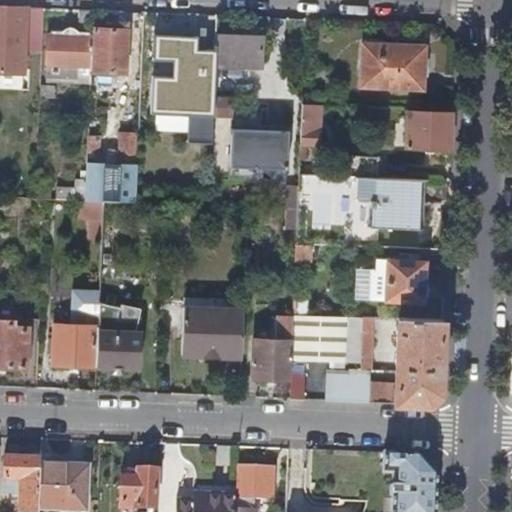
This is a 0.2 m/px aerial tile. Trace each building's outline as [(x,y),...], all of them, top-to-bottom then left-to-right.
[(44,7),(0,5),(0,46),(26,47),(26,35),(43,36),(44,7)] [(93,31),(93,28),(94,9),(79,9),(78,30),(93,31)] [(243,37),(259,38),(259,28),(244,27),(243,37)] [(93,28),(93,31),(93,36),(92,66),(92,71),(131,72),(132,29),(93,28)] [(216,66),(217,49),(201,48),(201,33),(157,31),(156,58),(176,59),(175,74),(156,74),(153,114),(214,117),(215,97),(216,66)] [(60,70),(60,65),(92,66),(93,36),(78,35),(48,34),(47,64),(54,64),(53,70),(60,70)] [(243,37),(217,36),(217,49),(216,66),(261,68),(262,38),(259,38),(243,37)] [(425,46),(364,44),(363,86),(423,88),(425,46)] [(80,92),(91,93),(91,81),(81,81),(80,92)] [(237,98),(215,97),(214,117),(214,119),(236,119),(237,98)] [(318,144),(320,104),(302,103),(300,144),(318,144)] [(386,118),(386,107),(369,106),(368,118),(386,118)] [(406,147),(450,149),(452,113),(408,111),(406,147)] [(289,132),(232,129),(231,167),(287,168),(289,132)] [(122,134),(121,165),(135,166),(136,134),(122,134)] [(94,136),(89,136),(88,157),(99,157),(100,141),(94,141),(94,136)] [(340,176),(360,176),(377,177),(378,157),(341,155),(340,176)] [(86,195),(86,200),(104,201),(136,202),(138,166),(135,166),(121,165),(88,164),(87,185),(86,195)] [(418,229),(420,178),(377,177),(360,176),(359,201),(364,202),(364,206),(375,207),(374,227),(418,229)] [(287,185),(286,208),(298,208),(298,185),(287,185)] [(104,201),(86,200),(84,200),(84,217),(92,217),(104,218),(104,201)] [(91,238),(103,238),(104,218),(92,217),(91,238)] [(296,243),(296,260),(313,260),(314,244),(296,243)] [(423,301),(425,261),(407,260),(407,254),(400,254),(399,260),(370,259),(370,269),(362,269),(361,299),(423,301)] [(97,366),(100,307),(101,283),(71,282),(69,320),(54,320),(53,344),(48,344),(48,354),(53,354),(53,364),(97,366)] [(309,301),(294,300),(294,314),(309,314),(309,301)] [(119,308),(100,307),(97,366),(141,368),(143,332),(136,331),(141,309),(119,305),(119,308)] [(183,354),(243,357),(244,310),(185,307),(183,354)] [(293,317),(292,360),(326,361),(326,368),(342,369),(344,316),(309,314),(294,314),(293,317)] [(291,378),(291,372),(292,360),(293,317),(276,317),(275,340),(254,339),(253,377),(291,378)] [(428,405),(440,395),(443,341),(443,320),(399,318),(397,383),(371,382),(374,317),(363,317),(361,368),(358,368),(358,374),(328,373),(327,401),(428,405)] [(0,366),(25,367),(27,327),(13,327),(13,322),(0,321),(0,366)] [(291,378),(290,399),(304,400),(305,373),(298,372),(291,372),(291,378)] [(391,511),(435,511),(437,479),(415,455),(384,454),(384,473),(394,473),(393,487),(390,487),(390,496),(392,496),(391,511)] [(38,511),(38,510),(40,467),(40,461),(4,459),(3,481),(5,481),(5,492),(21,493),(20,511),(38,511)] [(273,465),(244,463),(243,493),(272,494),(273,465)] [(86,511),(88,468),(40,467),(38,510),(84,511),(86,511)] [(156,510),(158,473),(122,471),(121,509),(156,510)] [(176,511),(235,511),(236,507),(236,498),(193,497),(192,503),(177,503),(176,511)]
